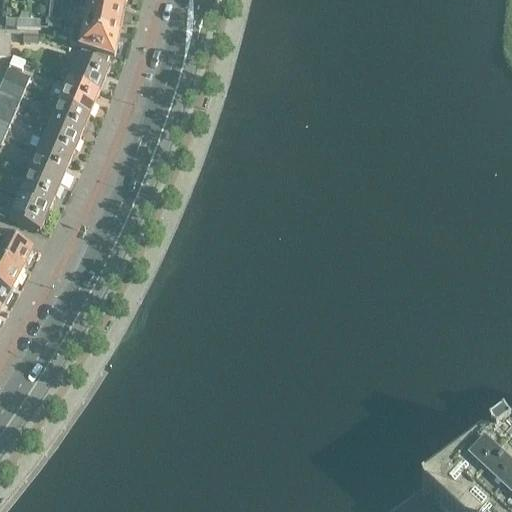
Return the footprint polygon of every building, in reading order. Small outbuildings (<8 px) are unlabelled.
[(56,0),(49,0),(48,21),(60,23),(62,1),(56,0)] [(88,0),(87,7),(124,14),(126,0),(88,0)] [(87,7),(82,30),(119,37),(124,14),(87,7)] [(18,21),(18,30),(29,30),(29,22),(18,21)] [(48,21),(47,29),(59,30),(60,23),(48,21)] [(29,22),(29,30),(41,30),(41,22),(29,22)] [(72,35),(70,47),(78,50),(82,51),(108,60),(109,59),(115,61),(119,37),(82,30),(74,27),(72,35)] [(0,34),(0,58),(10,59),(10,55),(11,35),(0,34)] [(37,36),(22,36),(22,45),(37,45),(37,36)] [(78,57),(67,82),(100,96),(110,71),(105,69),(108,60),(82,51),(80,58),(78,57)] [(13,59),(9,68),(20,72),(24,64),(13,59)] [(8,70),(3,81),(26,91),(30,80),(8,70)] [(3,81),(0,88),(0,107),(16,114),(21,102),(26,91),(3,81)] [(67,82),(57,105),(90,119),(100,96),(67,82)] [(57,105),(48,128),(80,141),(90,119),(57,105)] [(0,107),(0,134),(6,137),(16,114),(0,107)] [(32,137),(28,147),(38,151),(70,165),(80,141),(48,128),(42,141),(32,137)] [(38,151),(28,174),(60,188),(70,165),(38,151)] [(28,174),(18,197),(50,211),(60,188),(28,174)] [(18,197),(8,220),(41,234),(50,211),(18,197)] [(0,263),(21,274),(26,265),(27,266),(32,256),(30,256),(32,253),(0,237),(0,263)] [(0,288),(11,294),(15,285),(17,286),(22,277),(20,276),(21,274),(0,263),(0,288)] [(0,288),(0,312),(4,305),(6,306),(11,296),(10,296),(11,294),(0,288)] [(511,511),(511,433),(507,429),(422,489),(421,490),(423,494),(442,511),(511,511)]
